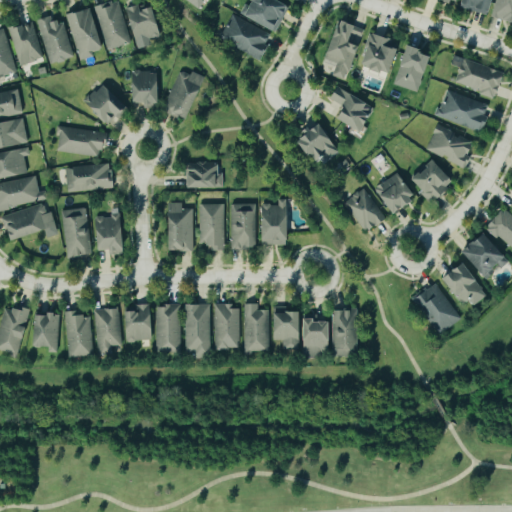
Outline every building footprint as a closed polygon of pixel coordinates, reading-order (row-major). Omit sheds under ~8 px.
[(208,0),(186,0),(202,10),(208,0)] [(278,32),(289,5),(276,0),(247,0),(246,3),(245,2),(240,16),(278,32)] [(494,0),(465,0),(463,10),(491,16),(494,0)] [(511,0),(496,0),(492,19),(511,23),(511,0)] [(67,16),(78,62),(93,58),(92,53),(105,49),(105,51),(130,45),(119,2),(93,8),(93,9),(67,16)] [(137,44),(162,37),(152,3),(127,10),(137,44)] [(272,36),(231,16),(219,41),(260,60),(272,36)] [(52,24),(50,17),(37,21),(48,66),(74,59),(64,21),(52,24)] [(349,82),(364,29),(337,21),(325,60),(336,64),(332,77),(349,82)] [(41,61),(33,24),(9,30),(18,67),(41,61)] [(0,77),(17,72),(3,29),(0,30),(0,77)] [(391,76),(400,49),(391,46),(393,41),(373,34),(362,66),(391,76)] [(421,93),(431,54),(406,48),(397,87),(421,93)] [(456,83),(480,92),(478,95),(495,101),(504,74),(464,60),(456,83)] [(144,110),(160,109),(158,72),(133,73),(134,104),(144,103),(144,110)] [(205,78),(191,73),(190,76),(179,72),(164,113),(189,122),(205,78)] [(127,110),(101,86),(86,102),(112,127),(127,110)] [(352,127),(348,134),(361,140),(376,107),(335,87),(329,100),(344,108),(338,120),(352,127)] [(0,119),(23,115),(19,91),(0,94),(0,119)] [(436,117),(482,134),(488,118),(485,117),(488,107),(446,91),(436,117)] [(22,119),(0,124),(0,150),(28,144),(22,119)] [(463,168),(476,141),(438,124),(426,151),(463,168)] [(338,152),(321,125),(298,139),(315,167),(338,152)] [(56,153),(102,158),(105,134),(59,128),(56,153)] [(0,180),(27,176),(25,157),(30,157),(29,150),(0,154),(0,180)] [(455,182),(431,160),(412,180),(424,192),(421,195),(432,206),(455,182)] [(190,190),(222,189),(221,163),(189,164),(190,190)] [(66,168),(67,192),(113,190),(112,166),(66,168)] [(394,217),(417,203),(400,173),(376,187),(394,217)] [(0,211),(47,201),(45,192),(39,193),(36,177),(0,184),(0,211)] [(364,234),(387,219),(366,187),(349,198),(352,203),(347,207),(364,234)] [(289,201),(278,201),(278,204),(264,204),(264,245),(289,245),(289,201)] [(11,242),(56,228),(51,213),(46,214),(43,204),(3,217),(11,242)] [(194,251),(193,209),(183,209),(183,204),(171,204),(171,251),(194,251)] [(225,250),(224,204),(199,205),(199,245),(210,244),(210,251),(225,250)] [(257,249),(256,204),(230,204),(231,249),(257,249)] [(92,255),(85,209),(61,212),(68,258),(92,255)] [(488,228),(511,248),(511,217),(503,210),(488,228)] [(444,278),(469,311),(487,297),(463,264),(444,278)] [(437,336),(460,321),(436,282),(413,297),(437,336)] [(153,340),(152,304),(138,304),(138,308),(124,308),(125,341),(153,340)] [(210,304),(186,305),(187,351),(198,351),(198,358),(211,358),(210,304)] [(269,310),(259,310),(258,304),(245,304),(246,352),(270,351),(269,310)] [(157,305),(155,352),(180,353),(182,306),(157,305)] [(240,306),(215,305),(215,349),(240,349),(240,306)] [(0,349),(20,354),(30,311),(4,306),(0,325),(0,349)] [(301,349),(302,311),(286,311),(286,307),(276,306),(276,341),(284,341),(284,349),(301,349)] [(99,355),(113,353),(112,346),(122,345),(118,308),(94,310),(99,355)] [(333,311),(334,357),(359,356),(358,311),(333,311)] [(36,313),(35,346),(47,347),(47,352),(58,353),(60,314),(36,313)] [(93,356),(91,313),(66,314),(68,357),(93,356)] [(331,322),(316,322),(315,318),(305,319),(307,355),(332,354),(331,322)]
